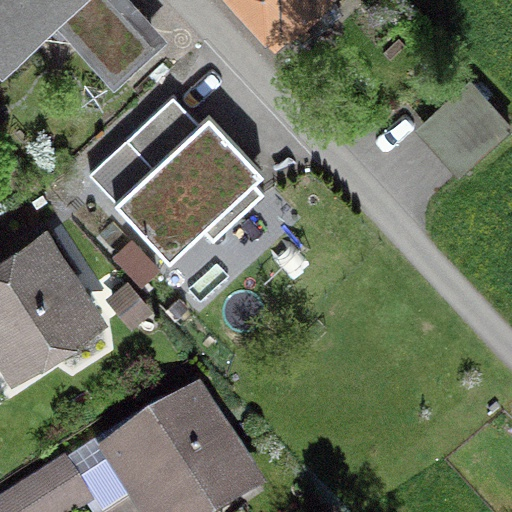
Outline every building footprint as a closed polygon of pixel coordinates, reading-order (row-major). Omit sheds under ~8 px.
[(0,0),(0,54),(53,5),(120,77),(154,44),(113,0),(0,0)] [(237,0),(272,38),(288,31),(322,0),(237,0)] [(465,166),(510,126),(469,81),(424,121),(465,166)] [(198,120),(173,94),(90,171),(169,257),(202,226),(213,238),(264,191),(253,179),(263,170),(209,111),(198,120)] [(0,358),(6,355),(8,358),(43,335),(50,343),(93,316),(43,240),(0,267),(0,358)] [(197,405),(174,420),(163,404),(0,507),(0,511),(66,511),(85,500),(92,511),(107,511),(138,492),(150,511),(197,511),(246,481),(197,405)]
